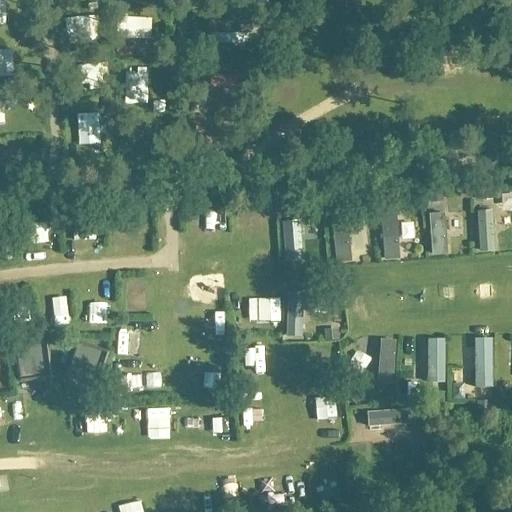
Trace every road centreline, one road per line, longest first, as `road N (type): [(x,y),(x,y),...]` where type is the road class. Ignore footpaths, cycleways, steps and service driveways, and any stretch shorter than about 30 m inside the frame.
road 1 (track): [(0,464),(186,465),(261,452),(288,432),(290,396)]
road 2 (track): [(0,277),(172,261),(170,189)]
